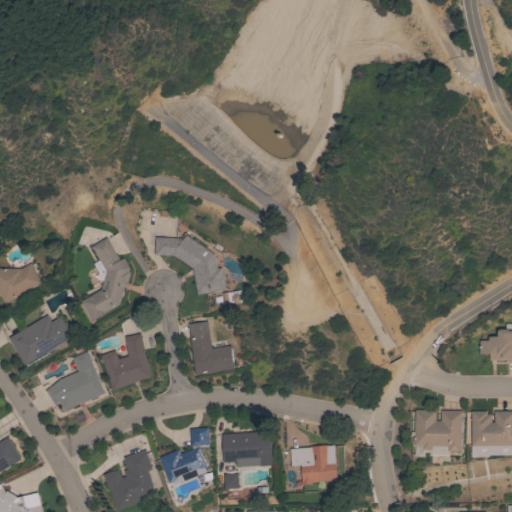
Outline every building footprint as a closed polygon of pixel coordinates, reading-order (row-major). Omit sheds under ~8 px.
[(154,255),(155,237),(183,238),(185,235),(214,254),(216,268),(220,268),(225,289),(197,295),(192,268),(174,256),(154,255)] [(129,271),(131,271),(127,285),(125,284),(120,304),(105,313),(96,318),(92,320),(81,301),(101,289),(105,271),(91,246),(106,237),(119,260),(124,258),(129,267),(129,271)] [(30,263),(41,283),(5,304),(0,295),(0,268),(21,268),(30,263)] [(25,366),(8,338),(47,315),(51,322),(60,316),(72,337),(25,366)] [(188,324),(207,321),(211,349),(230,346),(234,369),(196,375),(188,324)] [(511,362),(505,362),(505,360),(489,360),(489,353),(478,353),(478,340),(488,340),(488,336),(497,336),(497,329),(504,329),(504,323),(511,323),(511,362)] [(153,375),(112,390),(100,355),(114,350),(118,359),(128,355),(124,337),(140,333),(144,352),(153,375)] [(78,371),(72,358),(87,351),(105,392),(64,411),(60,401),(55,405),(45,391),(60,379),(78,371)] [(461,451),(448,451),(448,446),(433,446),(432,452),(423,452),(424,445),(415,445),(415,410),(436,410),(435,421),(441,421),(441,410),(462,410),(461,451)] [(489,456),(471,456),(471,411),(487,411),(487,414),(491,414),(491,422),(494,422),(494,411),(511,411),(511,455),(489,455),(489,456)] [(208,467),(206,468),(207,472),(177,485),(175,481),(170,483),(160,457),(179,449),(181,454),(193,449),(192,446),(191,446),(189,429),(208,427),(208,432),(212,431),(212,437),(209,438),(209,445),(208,445),(208,446),(200,447),(208,467)] [(271,431),(273,465),(261,466),(261,465),(237,466),(237,462),(223,462),(222,434),(271,431)] [(0,472),(0,441),(8,437),(22,459),(0,472)] [(335,444),(338,480),(312,482),(312,483),(302,484),(301,480),(302,480),(301,465),(291,466),(289,449),(310,447),(310,446),(335,444)] [(110,487),(107,488),(103,474),(118,469),(121,478),(125,476),(123,470),(127,469),(123,457),(145,449),(152,469),(148,470),(156,494),(145,497),(146,500),(118,510),(110,487)] [(240,488),(226,489),(225,474),(239,473),(240,488)] [(38,493),(41,511),(0,511),(0,483),(5,493),(6,491),(16,496),(16,497),(38,493)]
